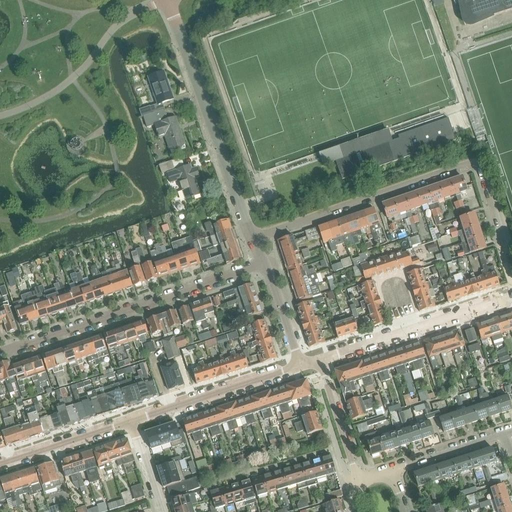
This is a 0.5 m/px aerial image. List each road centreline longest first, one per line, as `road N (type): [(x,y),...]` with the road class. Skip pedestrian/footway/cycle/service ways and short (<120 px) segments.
road 1 (residential): [(264,262),(0,352)]
road 2 (residential): [(252,239),(168,0)]
road 3 (residential): [(252,239),(472,163)]
road 4 (residential): [(319,360),(511,297)]
road 5 (residential): [(132,420),(300,366)]
road 6 (residential): [(0,463),(132,420)]
road 7 (residential): [(353,486),(309,363)]
road 8 (residential): [(357,478),(319,360)]
